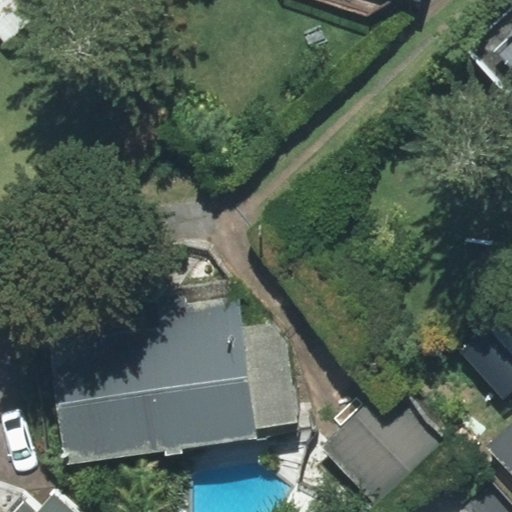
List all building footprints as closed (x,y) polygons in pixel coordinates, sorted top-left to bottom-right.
[(511,50),(499,62),(511,76),(511,50)] [(64,455),(242,433),(225,298),(47,319),(64,455)] [(450,451),(389,386),(327,444),(388,510),(450,451)] [(511,406),(477,437),(511,477),(511,406)] [(49,511),(30,490),(4,511),(49,511)]
